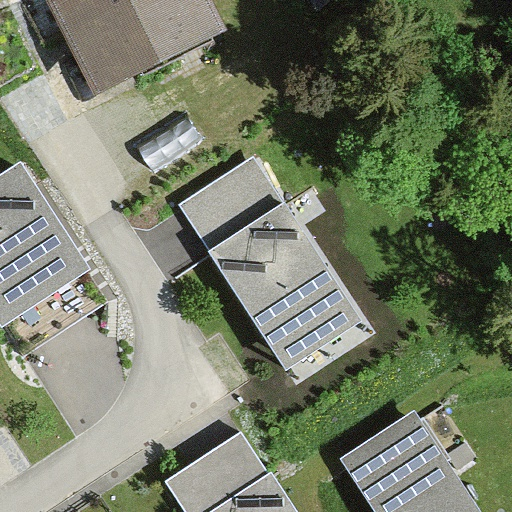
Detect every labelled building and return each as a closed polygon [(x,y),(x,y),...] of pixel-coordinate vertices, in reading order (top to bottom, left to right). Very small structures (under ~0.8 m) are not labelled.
[(64,0),(101,73),(133,58),(142,77),(212,42),(191,0),(64,0)] [(360,320),(285,206),(281,209),(251,163),(184,206),(214,252),(210,255),(285,369),(360,320)] [(20,169),(0,182),(0,320),(23,356),(106,302),(20,169)] [(475,511),(417,422),(348,467),(377,511),(475,511)] [(195,469),(169,486),(185,511),(291,511),(240,433),(192,464),(195,469)]
